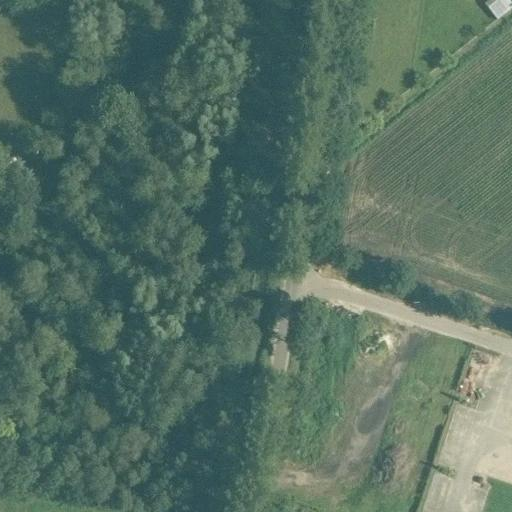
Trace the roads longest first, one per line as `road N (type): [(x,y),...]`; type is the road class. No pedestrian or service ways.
road 1 (unclassified): [(249,511),(335,0)]
road 2 (unknown): [(291,271),(511,342)]
